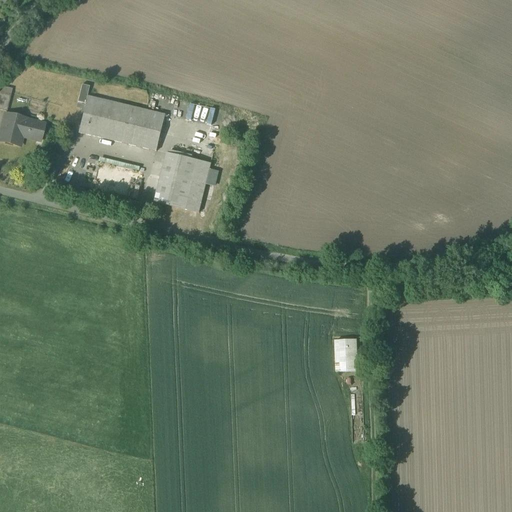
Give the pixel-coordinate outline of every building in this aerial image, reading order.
[(13,96),(0,93),(0,110),(9,113),(13,96)] [(90,98),(81,134),(159,153),(168,117),(90,98)] [(43,125),(5,116),(0,135),(0,141),(19,147),(22,138),(39,142),(43,125)] [(214,166),(170,155),(158,204),(202,215),(214,166)] [(359,342),(338,343),(339,374),(360,373),(359,342)]
